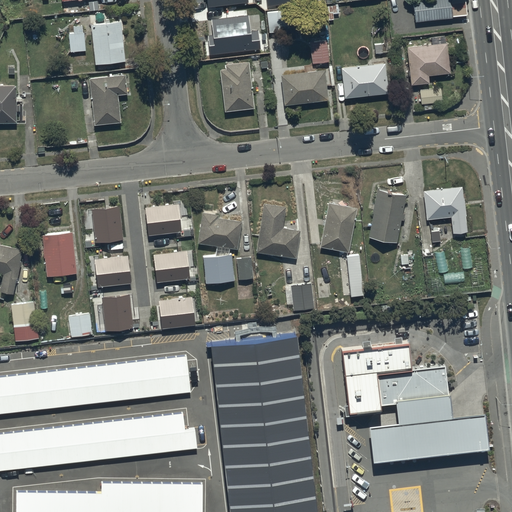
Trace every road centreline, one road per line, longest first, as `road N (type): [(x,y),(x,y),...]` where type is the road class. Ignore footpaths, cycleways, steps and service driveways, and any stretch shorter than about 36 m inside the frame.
road 1 (residential): [(507,125),(185,160)]
road 2 (residential): [(185,160),(0,181)]
road 3 (residential): [(166,0),(185,160)]
road 4 (trunk): [(494,0),(507,125)]
